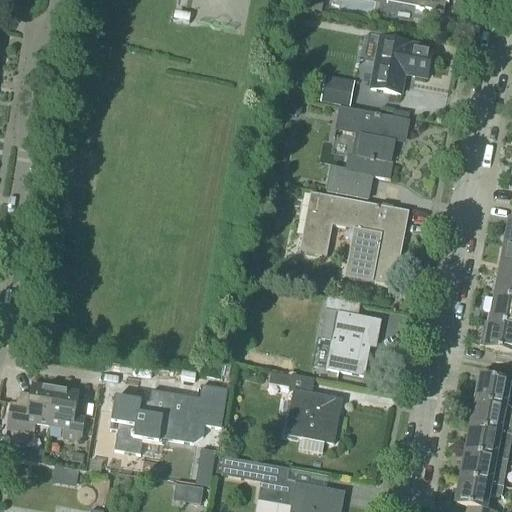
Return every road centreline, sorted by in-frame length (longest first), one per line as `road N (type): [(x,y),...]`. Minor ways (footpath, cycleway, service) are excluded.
road 1 (residential): [(410,511),(511,1)]
road 2 (residential): [(0,338),(21,219),(15,188),(36,33),(53,22),(56,0)]
